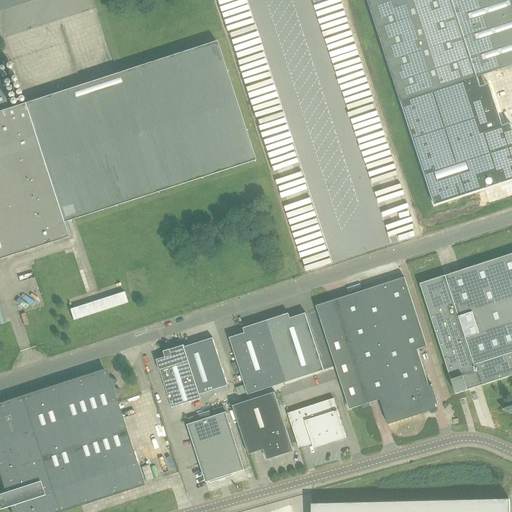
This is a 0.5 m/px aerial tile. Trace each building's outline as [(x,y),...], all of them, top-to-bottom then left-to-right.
[(511,0),(367,0),(434,205),(511,179),(511,127),(510,123),(503,125),(489,84),(481,86),(477,76),(511,65),(511,0)] [(0,258),(67,236),(63,222),(74,218),(255,159),(216,40),(117,72),(8,108),(0,82),(0,258)] [(511,374),(511,405),(502,408),(511,413),(511,253),(460,270),(444,275),(420,283),(455,393),(511,374)] [(387,423),(436,407),(435,404),(437,403),(431,384),(429,385),(417,349),(427,346),(404,276),(316,305),(349,409),(380,399),(387,423)] [(122,292),(68,309),(71,321),(126,303),(122,292)] [(288,313),(266,320),(286,382),(324,369),(305,313),(290,318),(288,313)] [(240,334),(229,337),(248,394),(286,382),(266,320),(243,328),(244,331),(240,332),(240,334)] [(184,344),(183,345),(199,394),(211,390),(228,385),(212,337),(184,346),(184,344)] [(166,356),(156,359),(160,370),(172,407),(200,398),(199,394),(183,345),(169,349),(164,351),(166,356)] [(104,370),(0,403),(0,471),(7,493),(9,492),(14,511),(47,511),(57,509),(58,510),(141,483),(115,404),(114,401),(119,391),(113,388),(116,381),(110,378),(108,381),(104,370)] [(232,405),(249,454),(265,449),(268,457),(274,455),(274,457),(294,451),(274,392),(232,405)] [(226,394),(220,396),(222,403),(229,401),(226,394)] [(287,413),(299,447),(302,446),(336,439),(336,440),(346,437),(333,398),(287,413)] [(226,411),(187,424),(200,464),(206,482),(244,469),(226,411)] [(506,511),(506,498),(312,503),(311,511),(506,511)]
